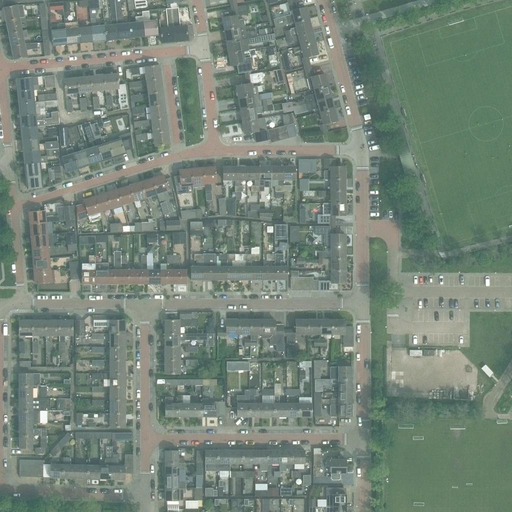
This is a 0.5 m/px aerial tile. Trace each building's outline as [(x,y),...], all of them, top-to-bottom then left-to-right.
[(98,0),(93,0),(88,0),(89,7),(89,10),(99,9),(98,0)] [(105,41),(119,40),(114,0),(109,0),(112,25),(104,26),(105,41)] [(131,38),(130,23),(123,24),(120,3),(125,3),(124,0),(114,0),(119,40),(131,38)] [(171,9),(177,8),(176,3),(180,2),(179,0),(131,0),(133,10),(134,10),(134,8),(135,8),(135,9),(147,7),(145,1),(148,0),(165,0),(167,4),(171,3),(171,9)] [(275,28),(287,25),(295,23),(308,20),(305,8),(296,10),(294,2),(287,3),(290,11),(291,11),(292,14),(273,19),(275,28)] [(16,5),(5,7),(3,7),(6,20),(18,18),(24,17),(23,11),(22,11),(21,5),(16,6),(16,5)] [(224,30),(245,27),(243,20),(237,21),(236,16),(247,14),(245,5),(236,7),(236,5),(230,6),(232,16),(222,18),(224,30)] [(171,9),(175,42),(188,41),(187,37),(194,36),(192,25),(179,26),(177,8),(171,9)] [(175,42),(171,9),(165,10),(167,28),(159,28),(161,43),(175,42)] [(142,17),(144,37),(157,36),(156,21),(150,22),(149,11),(142,12),(142,17)] [(131,38),(144,37),(142,17),(135,17),(136,23),(130,23),(131,38)] [(8,33),(21,31),(18,18),(6,20),(8,33)] [(91,27),(92,42),(105,41),(104,26),(96,27),(95,18),(90,19),(91,27)] [(282,38),(286,38),(311,31),(308,20),(295,23),(296,28),(290,29),(291,30),(284,32),(285,33),(281,34),(282,38)] [(64,24),(66,45),(79,43),(78,28),(77,23),(64,24)] [(51,26),(52,31),(53,46),(66,45),(64,24),(58,24),(59,25),(51,26)] [(92,42),(91,27),(78,28),(79,43),(92,42)] [(224,30),(226,42),(252,38),(251,32),(246,33),(245,27),(224,30)] [(26,31),(21,32),(21,31),(8,33),(11,46),(23,44),(22,38),(28,37),(26,31)] [(301,46),(314,43),(311,31),(286,38),(287,41),(285,41),(286,44),(293,42),(293,43),(299,42),(301,46)] [(226,42),(228,54),(249,51),(248,44),(258,43),(257,37),(252,38),(226,42)] [(302,59),(304,69),(310,67),(308,57),(317,55),(314,43),(301,46),(304,58),(302,59)] [(26,57),(23,44),(11,46),(13,59),(26,57)] [(249,51),(228,54),(230,66),(236,65),(237,74),(257,70),(254,50),(249,51)] [(144,68),(146,81),(161,79),(159,66),(144,68)] [(314,89),(327,86),(324,74),(312,76),(310,67),(304,69),(307,78),(310,90),(314,89)] [(238,98),(258,95),(256,86),(250,87),(250,84),(257,83),(255,74),(251,74),(251,73),(244,74),(245,84),(236,86),(238,98)] [(121,110),(128,109),(125,85),(118,86),(117,74),(103,75),(105,91),(118,89),(119,99),(118,100),(119,104),(120,105),(121,110)] [(45,88),(55,87),(54,75),(44,76),(45,88)] [(92,92),(105,91),(103,75),(90,77),(92,92)] [(78,93),(92,92),(90,77),(77,78),(78,93)] [(288,81),(290,91),(305,87),(302,77),(288,81)] [(38,84),(32,85),(31,78),(16,79),(17,92),(33,90),(39,90),(38,84)] [(63,79),(64,89),(65,94),(78,93),(77,78),(63,79)] [(147,94),(162,92),(161,79),(146,81),(147,94)] [(305,104),(330,97),(327,86),(314,89),(315,93),(303,96),(305,104)] [(34,102),(33,90),(17,92),(19,104),(34,102)] [(164,105),(162,92),(147,94),(149,107),(164,105)] [(240,110),(271,105),(270,98),(259,100),(258,95),(238,98),(240,110)] [(319,108),(320,113),(333,109),(330,97),(305,104),(307,111),(319,108)] [(44,109),(44,108),(57,107),(57,100),(39,102),(34,102),(19,104),(20,116),(35,115),(40,114),(40,109),(44,109)] [(166,118),(164,105),(149,107),(151,120),(166,118)] [(271,105),(240,110),(242,122),(256,120),(255,115),(261,113),(261,112),(272,110),(271,105)] [(333,109),(320,113),(323,124),(319,125),(321,134),(327,132),(325,124),(336,121),(333,109)] [(36,121),(35,115),(20,116),(21,128),(36,127),(59,125),(58,112),(51,113),(51,118),(42,119),(43,120),(36,121)] [(167,132),(166,118),(151,120),(138,122),(133,122),(134,128),(151,126),(152,133),(140,135),(139,130),(135,131),(135,136),(167,132)] [(267,140),(266,131),(264,119),(256,120),(242,122),(243,134),(254,133),(255,142),(267,140)] [(97,123),(91,125),(93,133),(99,131),(97,126),(97,123)] [(296,136),(294,126),(293,124),(288,125),(291,137),(296,136)] [(93,133),(91,125),(84,127),(89,142),(95,140),(93,133)] [(291,137),(288,125),(283,127),(286,138),(291,137)] [(37,133),(36,127),(21,128),(22,140),(37,139),(42,138),(42,133),(37,133)] [(66,128),(70,142),(79,140),(74,127),(67,129),(66,128)] [(286,138),(283,127),(278,128),(281,140),(286,138)] [(59,129),(61,146),(68,146),(71,144),(70,142),(66,128),(59,129)] [(281,140),(278,128),(273,129),(276,141),(281,140)] [(276,141),(273,129),(268,131),(271,142),(276,141)] [(154,147),(169,145),(167,132),(135,136),(136,141),(153,139),(154,147)] [(114,141),(109,143),(113,157),(124,154),(124,152),(132,149),(131,136),(130,133),(113,139),(114,141)] [(102,145),(97,146),(102,161),(113,157),(109,143),(106,136),(101,137),(100,138),(100,139),(102,145)] [(37,139),(22,140),(23,152),(39,151),(46,150),(59,149),(58,143),(52,143),(45,144),(38,145),(37,139)] [(78,168),(90,164),(85,150),(83,144),(78,145),(80,152),(74,154),(78,168)] [(90,164),(102,161),(97,146),(85,150),(90,164)] [(66,172),(78,168),(74,154),(72,148),(66,150),(66,149),(62,149),(63,157),(62,158),(66,172)] [(46,150),(47,156),(47,157),(59,156),(59,149),(46,150)] [(47,162),(47,157),(47,156),(39,157),(39,151),(23,152),(24,164),(40,163),(47,162)] [(323,180),(330,180),(344,180),(344,167),(334,167),(334,159),(324,159),(324,168),(330,167),(330,171),(323,171),(323,180)] [(41,175),(40,163),(24,164),(25,176),(41,175)] [(215,167),(203,168),(204,184),(205,191),(211,191),(210,183),(216,183),(215,167)] [(230,180),(234,180),(235,167),(222,167),(222,180),(230,180)] [(240,186),(240,180),(247,180),(247,167),(235,167),(234,180),(234,192),(243,192),(243,186),(240,186)] [(247,167),(247,180),(254,180),(254,186),(250,186),(250,192),(258,192),(258,167),(247,167)] [(270,188),(270,186),(270,167),(258,167),(258,192),(260,192),(260,187),(264,187),(264,188),(270,188)] [(282,167),(270,167),(270,186),(275,186),(275,192),(276,192),(275,198),(282,198),(282,192),(282,167)] [(295,167),(282,167),(282,192),(291,192),(291,186),(283,186),(283,180),(295,180),(295,167)] [(203,168),(190,169),(192,185),(204,184),(203,168)] [(176,195),(181,194),(186,194),(186,186),(192,185),(190,169),(178,170),(179,184),(175,185),(176,195)] [(55,184),(61,182),(60,173),(48,174),(49,181),(54,181),(55,184)] [(42,187),(41,175),(25,176),(26,188),(42,187)] [(157,194),(156,194),(159,202),(166,200),(163,192),(174,189),(170,177),(164,179),(163,175),(152,179),(157,194)] [(157,194),(152,179),(140,182),(145,198),(156,194),(157,194)] [(330,180),(330,192),(344,192),(344,180),(330,180)] [(140,203),(146,201),(145,198),(140,182),(129,186),(133,201),(136,208),(141,206),(140,203)] [(117,189),(122,205),(124,211),(129,210),(127,203),(133,201),(129,186),(117,189)] [(112,208),(122,205),(117,189),(107,192),(112,208)] [(107,192),(94,196),(99,212),(112,208),(107,192)] [(330,204),(344,203),(344,192),(330,192),(330,204)] [(83,204),(85,210),(87,216),(99,212),(94,196),(82,200),(83,204)] [(346,204),(344,204),(344,203),(330,204),(323,204),(323,216),(320,216),(320,224),(328,224),(334,224),(334,216),(344,216),(344,210),(346,210),(346,204)] [(83,204),(76,206),(77,220),(87,217),(87,216),(85,210),(83,204)] [(61,206),(62,214),(43,216),(43,210),(28,211),(29,224),(45,222),(65,221),(73,220),(71,205),(61,206)] [(201,209),(194,210),(195,219),(202,218),(201,209)] [(194,210),(180,211),(181,220),(195,219),(194,210)] [(247,211),(247,218),(258,219),(258,211),(247,211)] [(258,219),(271,221),(271,216),(271,211),(258,211),(258,219)] [(179,221),(165,222),(166,232),(180,231),(179,221)] [(45,222),(29,224),(30,235),(46,234),(45,222)] [(153,222),(140,223),(141,232),(154,231),(153,222)] [(202,222),(190,223),(190,236),(202,236),(202,222)] [(129,227),(129,232),(141,232),(140,223),(135,223),(135,227),(129,227)] [(129,232),(129,227),(122,227),(122,224),(116,224),(116,233),(129,232)] [(324,247),(331,247),(344,247),(344,235),(334,235),(334,224),(328,224),(328,227),(315,227),(314,235),(324,235),(324,247)] [(46,234),(30,235),(31,247),(47,246),(46,234)] [(95,236),(79,237),(79,245),(95,244),(95,236)] [(172,250),(184,250),(184,239),(172,239),(172,250)] [(31,247),(32,259),(48,258),(47,246),(31,247)] [(331,259),(344,259),(344,247),(331,247),(331,259)] [(227,255),(227,280),(239,280),(239,267),(239,261),(234,261),(234,254),(227,255)] [(239,267),(239,280),(250,280),(250,255),(242,254),(242,260),(244,260),(244,267),(239,267)] [(250,255),(250,280),(263,280),(263,267),(257,267),(257,261),(259,261),(259,254),(250,255)] [(275,261),(275,267),(275,280),(287,280),(287,267),(280,267),(280,261),(283,261),(283,254),(275,254),(275,261)] [(190,267),(190,280),(202,280),(202,255),(194,255),(194,261),(196,261),(196,267),(190,267)] [(214,280),(214,255),(202,255),(202,280),(214,280)] [(214,255),(214,280),(227,280),(227,255),(214,255)] [(80,264),(80,274),(80,284),(95,284),(95,264),(95,256),(89,256),(89,264),(80,264)] [(146,270),(146,284),(159,284),(159,270),(153,270),(153,256),(141,256),(141,264),(147,264),(147,270),(146,270)] [(179,256),(172,256),(172,264),(172,271),(172,284),(185,284),(185,270),(179,270),(179,256)] [(32,259),(33,272),(49,271),(48,258),(32,259)] [(325,265),(325,271),(344,271),(344,259),(331,259),(326,259),(319,259),(319,265),(325,265)] [(107,264),(95,264),(95,284),(107,284),(107,270),(107,264)] [(263,267),(263,280),(275,280),(275,267),(263,267)] [(71,281),(79,280),(78,268),(70,269),(71,281)] [(52,270),(49,271),(33,272),(34,283),(53,282),(52,270)] [(120,270),(107,270),(107,284),(120,284),(120,270)] [(120,270),(120,284),(133,284),(133,270),(120,270)] [(133,270),(133,284),(146,284),(146,270),(133,270)] [(159,270),(159,284),(172,284),(172,271),(159,270)] [(318,291),(335,291),(335,284),(344,283),(344,271),(325,271),(325,272),(331,272),(331,281),(318,282),(318,291)] [(164,321),(164,334),(179,334),(179,327),(197,326),(197,313),(191,313),(191,314),(179,315),(179,320),(164,321)] [(226,335),(237,335),(237,320),(225,320),(225,330),(216,331),(217,336),(226,336),(226,335)] [(249,320),(237,320),(237,335),(249,335),(249,320)] [(249,320),(249,335),(250,334),(250,341),(256,341),(257,341),(257,334),(261,334),(261,320),(249,320)] [(269,344),(276,344),(276,351),(283,351),(283,325),(274,325),(274,320),(261,320),(261,334),(262,334),(262,339),(269,339),(269,344)] [(295,337),(295,334),(308,334),(308,320),(295,320),(295,330),(286,330),(286,345),(295,345),(295,337)] [(308,334),(320,334),(320,320),(308,320),(308,334)] [(320,334),(332,334),(332,320),(320,320),(320,334)] [(343,347),(352,347),(352,327),(344,327),(344,320),(332,320),(332,334),(343,334),(343,347)] [(19,336),(32,335),(33,335),(32,321),(19,321),(19,336)] [(46,321),(32,321),(33,335),(32,335),(32,354),(38,354),(38,335),(45,335),(46,335),(46,321)] [(59,321),(46,321),(46,335),(45,335),(46,354),(52,354),(51,335),(59,335),(59,321)] [(59,321),(59,335),(73,335),(73,321),(59,321)] [(110,328),(110,331),(110,334),(124,334),(124,321),(109,321),(93,321),(93,328),(110,328)] [(124,347),(124,334),(110,334),(110,347),(124,347)] [(206,334),(197,334),(179,334),(164,334),(164,348),(179,347),(179,341),(207,341),(207,334),(206,334)] [(109,361),(124,361),(124,347),(110,347),(109,361)] [(164,348),(164,361),(179,361),(179,347),(164,348)] [(109,374),(124,374),(124,361),(109,361),(109,374)] [(179,361),(164,361),(164,374),(179,374),(179,361)] [(314,361),(314,380),(320,380),(320,368),(325,368),(325,361),(314,361)] [(249,362),(238,362),(238,370),(249,370),(249,362)] [(485,365),(481,369),(489,377),(492,373),(485,365)] [(338,380),(350,380),(350,367),(338,367),(338,380)] [(32,374),(29,374),(19,374),(19,386),(32,386),(32,374)] [(124,374),(109,374),(92,374),(92,380),(104,380),(104,387),(109,387),(109,388),(124,388),(124,374)] [(165,380),(165,386),(170,386),(170,388),(176,388),(176,386),(178,386),(178,380),(165,380)] [(338,392),(351,392),(350,380),(338,380),(331,380),(331,385),(338,385),(338,392)] [(274,390),(274,417),(286,417),(286,404),(279,404),(279,396),(281,396),(281,384),(274,384),(274,390)] [(32,399),(32,386),(19,386),(19,399),(32,399)] [(41,399),(47,399),(47,394),(53,394),(53,387),(47,387),(47,386),(41,386),(41,399)] [(124,401),(124,388),(109,388),(109,401),(124,401)] [(237,417),(249,417),(249,390),(244,390),(244,395),(237,395),(237,404),(237,417)] [(262,417),(261,404),(254,404),(254,396),(256,396),(256,390),(249,390),(249,417),(262,417)] [(261,404),(262,417),(274,417),(274,390),(261,390),(262,404),(261,404)] [(320,404),(338,404),(351,404),(351,392),(338,392),(338,399),(330,399),(330,400),(320,400),(320,392),(314,392),(314,404),(320,404)] [(165,417),(178,417),(178,396),(177,396),(177,405),(173,405),(173,398),(165,398),(165,417)] [(178,396),(178,417),(190,417),(190,405),(190,396),(178,396)] [(311,417),(311,407),(311,398),(299,398),(299,404),(299,417),(311,417)] [(41,399),(32,399),(19,399),(19,411),(32,411),(40,411),(47,411),(50,411),(50,399),(47,399),(41,399)] [(202,399),(202,405),(203,417),(215,417),(215,415),(224,415),(224,402),(207,402),(207,399),(202,399)] [(124,414),(124,401),(109,401),(109,414),(124,414)] [(286,404),(286,417),(299,417),(299,404),(286,404)] [(338,404),(338,417),(351,417),(351,404),(338,404)] [(190,405),(190,417),(203,417),(202,405),(190,405)] [(32,424),(32,411),(19,411),(19,423),(32,424)] [(109,428),(124,428),(124,414),(109,414),(109,428)] [(33,436),(40,436),(46,436),(46,429),(32,429),(32,424),(19,423),(19,436),(33,436)] [(68,433),(60,442),(64,446),(72,437),(68,433)] [(19,449),(29,449),(32,449),(33,436),(19,436),(19,449)] [(46,449),(46,436),(40,436),(40,448),(35,448),(35,454),(45,454),(45,449),(46,449)] [(56,455),(64,446),(60,442),(52,451),(56,455)] [(164,464),(184,463),(184,459),(178,459),(178,451),(164,451),(164,464)] [(217,451),(204,451),(204,460),(204,464),(204,472),(217,472),(217,451)] [(230,451),(217,451),(217,472),(219,472),(228,472),(230,472),(230,464),(230,451)] [(230,464),(242,464),(242,451),(230,451),(230,464)] [(242,464),(255,464),(255,451),(242,451),(242,464)] [(255,464),(260,464),(260,471),(267,471),(267,464),(267,451),(255,451),(255,464)] [(267,464),(279,464),(279,451),(267,451),(267,464)] [(291,451),(279,451),(279,464),(285,464),(285,469),(291,469),(291,464),(291,451)] [(304,451),(291,451),(291,464),(304,464),(304,451)] [(113,454),(113,459),(112,479),(125,480),(125,474),(132,474),(133,455),(125,455),(125,465),(119,465),(119,455),(113,454)] [(63,465),(63,478),(76,478),(76,466),(71,465),(71,458),(63,458),(63,465)] [(101,479),(112,479),(113,459),(106,459),(106,466),(101,466),(101,479)] [(325,459),(325,465),(330,465),(330,473),(331,473),(331,478),(332,479),(338,479),(339,478),(339,473),(345,473),(345,459),(325,459)] [(162,476),(164,476),(178,476),(178,470),(185,470),(185,463),(184,463),(164,464),(164,465),(162,465),(162,476)] [(50,478),(63,478),(63,465),(50,465),(50,478)] [(76,466),(76,478),(88,479),(89,466),(76,466)] [(89,466),(88,479),(101,479),(101,466),(89,466)] [(320,480),(329,480),(329,466),(320,466),(320,480)] [(178,476),(164,476),(164,489),(178,489),(178,488),(185,488),(185,482),(178,482),(178,476)] [(164,501),(174,501),(183,501),(183,493),(185,493),(185,488),(178,488),(178,489),(164,489),(164,501)] [(326,507),(345,507),(345,494),(343,494),(343,488),(326,488),(326,507)]
